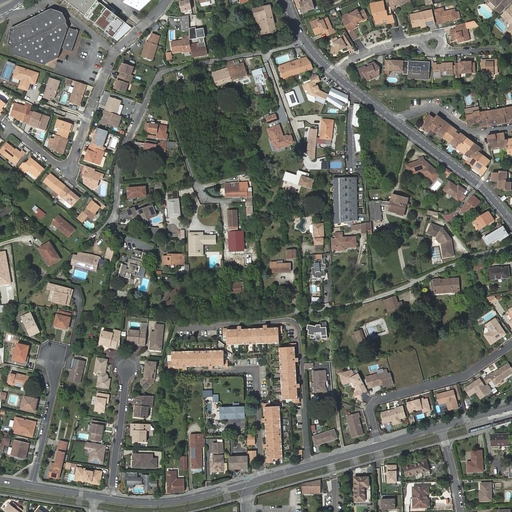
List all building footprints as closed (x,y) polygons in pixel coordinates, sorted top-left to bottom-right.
[(125,24),(96,0),(66,0),(113,39),(125,24)] [(150,0),(124,0),(123,2),(140,10),(150,0)] [(191,10),(189,0),(184,0),(185,1),(179,2),(181,12),(191,10)] [(311,0),(303,0),(304,1),(300,3),(303,13),(314,9),(311,0)] [(485,0),(486,3),(489,2),(496,8),(497,7),(500,10),(499,12),(498,12),(500,15),(510,5),(505,0),(485,0)] [(387,23),(394,21),(392,15),(386,16),(385,12),(384,12),(382,3),(370,5),(372,17),(373,17),(374,21),(375,21),(376,24),(383,22),(382,20),(386,19),(386,21),(387,23)] [(511,5),(501,16),(505,20),(507,18),(510,20),(507,22),(510,25),(511,27),(507,30),(511,34),(511,5)] [(262,24),(265,34),(276,31),(270,6),(253,9),(256,21),(257,21),(258,25),(259,25),(262,24)] [(443,8),(434,10),(437,24),(441,24),(440,22),(453,19),(452,12),(452,9),(444,11),(443,8)] [(349,15),(341,19),(347,30),(355,26),(354,24),(353,23),(356,21),(362,18),(357,9),(348,13),(349,15)] [(57,58),(60,48),(70,52),(77,31),(67,28),(60,14),(50,10),(46,21),(36,17),(33,27),(23,24),(19,34),(9,31),(5,41),(13,55),(43,65),(46,55),(57,58)] [(50,10),(36,17),(46,21),(50,10)] [(426,24),(433,23),(431,11),(410,15),(412,25),(420,23),(420,25),(421,27),(426,26),(426,24)] [(189,16),(180,17),(182,31),(189,30),(189,29),(189,16)] [(326,31),(327,34),(334,31),(333,28),(331,28),(327,16),(319,19),(318,18),(310,21),(315,33),(322,30),(325,29),(326,31)] [(36,17),(23,24),(33,27),(36,17)] [(449,31),(451,40),(456,39),(458,39),(469,38),(466,23),(454,26),(455,29),(449,31)] [(23,24),(9,31),(19,34),(23,24)] [(195,28),(189,29),(189,40),(190,45),(205,42),(203,29),(196,30),(195,28)] [(149,39),(148,43),(145,50),(144,49),(141,57),(152,61),(157,46),(155,45),(156,41),(155,41),(158,33),(153,32),(151,39),(149,39)] [(344,33),(340,36),(341,37),(338,38),(337,36),(331,39),(333,42),(331,51),(332,52),(336,53),(337,52),(338,49),(342,47),(343,48),(347,45),(348,48),(352,45),(344,33)] [(183,52),(191,51),(190,45),(189,40),(171,42),(173,52),(183,51),(183,52)] [(191,51),(192,58),(207,55),(205,42),(190,45),(191,51)] [(46,55),(43,65),(57,58),(46,55)] [(291,63),(295,75),(312,69),(309,62),(305,58),(291,63)] [(385,60),(384,69),(389,70),(389,71),(402,71),(403,61),(389,60),(389,61),(385,60)] [(482,61),(482,71),(486,70),(486,74),(487,76),(494,75),(494,73),(498,73),(497,60),(491,60),(492,62),(487,63),(486,60),(482,61)] [(13,69),(14,67),(15,64),(6,61),(0,74),(0,77),(8,80),(13,69)] [(228,69),(232,81),(248,76),(244,63),(237,65),(232,67),(231,65),(233,64),(232,61),(226,63),(228,69)] [(366,69),(366,67),(365,65),(358,68),(362,77),(365,76),(367,80),(378,75),(379,66),(378,66),(376,67),(375,63),(374,61),(368,64),(368,66),(369,67),(366,69)] [(407,74),(428,75),(429,62),(418,61),(418,63),(415,63),(415,61),(408,61),(407,74)] [(455,74),(460,74),(476,73),(475,63),(472,63),(472,62),(467,62),(467,63),(464,63),(464,62),(459,62),(460,64),(455,64),(455,74)] [(288,77),(295,75),(291,63),(280,67),(282,74),(287,73),(288,77)] [(432,63),(433,77),(437,77),(437,75),(441,75),(453,75),(453,63),(444,63),(444,65),(442,65),(437,65),(437,63),(432,63)] [(116,80),(114,89),(124,93),(127,84),(129,85),(132,77),(130,76),(133,67),(122,64),(119,73),(120,73),(117,81),(116,80)] [(16,66),(15,68),(14,70),(12,77),(21,80),(18,88),(27,91),(29,83),(27,82),(28,80),(34,82),(37,74),(16,66)] [(217,86),(232,81),(228,69),(213,74),(217,86)] [(265,81),(261,69),(252,72),(256,86),(255,87),(256,92),(262,91),(261,86),(264,86),(263,84),(261,85),(261,82),(262,82),(265,81)] [(316,100),(324,104),(326,99),(329,94),(320,89),(321,90),(319,91),(317,86),(316,82),(320,81),(318,75),(311,78),(312,81),(303,85),(306,91),(308,90),(310,94),(311,94),(317,98),(316,100)] [(60,82),(50,78),(43,97),(50,99),(51,97),(55,98),(60,82)] [(73,93),(70,103),(80,107),(87,87),(78,84),(76,89),(71,88),(69,92),(73,93)] [(348,95),(332,87),(329,94),(326,99),(340,109),(343,104),(335,98),(336,97),(348,103),(348,99),(348,95)] [(294,90),(286,94),(291,107),(299,104),(294,90)] [(117,115),(122,101),(110,98),(105,111),(117,115)] [(27,102),(25,107),(28,109),(24,121),(26,122),(30,111),(32,105),(27,102)] [(13,118),(24,121),(28,109),(14,104),(10,115),(14,116),(13,118)] [(496,118),(497,124),(506,123),(505,116),(507,116),(506,109),(497,110),(498,117),(496,118)] [(488,119),(489,126),(497,124),(496,118),(498,117),(497,110),(488,112),(490,119),(488,119)] [(119,129),(123,116),(117,115),(105,111),(104,111),(103,115),(104,115),(102,123),(107,124),(108,121),(113,122),(111,126),(119,129)] [(39,124),(47,127),(50,118),(34,112),(30,123),(38,126),(39,124)] [(466,116),(467,121),(468,124),(468,125),(480,123),(480,121),(481,121),(480,113),(480,112),(473,113),(473,115),(466,116)] [(480,123),(481,127),(489,126),(488,119),(490,119),(488,112),(480,113),(481,121),(480,121),(480,123)] [(275,115),(266,118),(268,124),(277,121),(275,115)] [(433,120),(434,119),(432,117),(429,115),(425,120),(426,121),(422,127),(429,132),(431,129),(430,128),(434,121),(433,120)] [(439,126),(443,121),(437,116),(434,119),(433,120),(434,121),(430,128),(431,129),(436,133),(441,127),(439,126)] [(328,120),(322,119),(320,138),(317,138),(317,143),(331,145),(333,123),(327,123),(328,120)] [(57,135),(67,139),(70,131),(71,129),(73,125),(58,120),(56,126),(59,128),(57,135)] [(446,131),(450,126),(443,121),(439,126),(441,127),(436,133),(443,138),(448,132),(446,131)] [(167,126),(149,123),(147,133),(157,134),(156,139),(167,141),(168,134),(166,134),(167,126)] [(279,126),(269,129),(272,139),(270,139),(271,144),(274,143),(277,150),(290,145),(290,144),(293,143),(291,136),(288,137),(287,136),(283,138),(279,126)] [(453,136),(456,132),(457,131),(450,126),(446,131),(448,132),(443,138),(450,144),(455,137),(453,136)] [(315,159),(317,143),(317,138),(318,130),(309,129),(307,151),(310,161),(315,159)] [(104,152),(105,148),(103,147),(104,142),(104,141),(105,136),(97,133),(94,132),(93,137),(94,137),(94,139),(93,138),(91,143),(94,144),(96,145),(95,148),(104,152)] [(467,139),(466,137),(461,134),(459,135),(456,132),(453,136),(455,137),(450,144),(457,149),(461,143),(463,144),(467,139)] [(506,140),(505,133),(496,135),(497,142),(499,141),(500,148),(507,147),(509,147),(508,139),(506,140)] [(68,139),(67,139),(57,135),(56,135),(55,139),(51,138),(49,144),(50,146),(56,148),(55,151),(63,154),(64,151),(63,150),(64,148),(65,149),(68,139)] [(497,142),(496,135),(488,136),(489,144),(489,145),(491,145),(491,150),(500,148),(499,141),(497,142)] [(103,147),(105,148),(107,148),(111,138),(105,136),(104,141),(104,142),(103,147)] [(474,144),(471,141),(467,139),(463,144),(461,143),(457,149),(464,154),(468,148),(470,149),(474,144)] [(145,143),(144,153),(155,155),(156,151),(165,152),(166,149),(174,150),(175,148),(176,148),(176,146),(175,146),(176,144),(167,142),(167,144),(166,146),(159,145),(145,143)] [(421,149),(412,142),(408,148),(415,152),(418,153),(421,149)] [(0,152),(3,154),(10,146),(7,144),(0,151),(0,152)] [(477,146),(475,144),(474,144),(470,149),(468,148),(464,154),(469,158),(470,159),(475,152),(477,154),(478,152),(481,149),(477,146)] [(19,154),(15,150),(10,146),(3,154),(15,165),(25,153),(22,151),(20,153),(19,154)] [(92,148),(89,146),(87,150),(89,151),(88,155),(86,154),(84,160),(99,165),(104,152),(95,148),(92,148)] [(480,162),(484,156),(481,154),(478,152),(477,154),(475,152),(470,159),(469,158),(466,161),(474,166),(478,161),(480,162)] [(484,166),(486,167),(490,162),(486,158),(484,156),(480,162),(478,161),(474,166),(480,171),(482,169),(484,166)] [(423,157),(418,158),(419,161),(406,165),(408,171),(404,172),(405,177),(420,172),(432,182),(440,174),(423,160),(423,157)] [(34,162),(34,161),(30,158),(26,163),(23,163),(19,168),(25,173),(27,170),(37,178),(44,169),(37,163),(36,164),(34,162)] [(93,173),(94,169),(86,166),(83,173),(84,174),(83,178),(85,179),(84,183),(92,190),(96,187),(99,179),(101,180),(103,175),(95,172),(95,173),(93,173)] [(492,181),(499,181),(499,180),(506,180),(507,172),(498,171),(497,173),(492,173),(492,181)] [(300,180),(299,186),(311,190),(314,181),(306,178),(307,175),(299,172),(297,179),(300,180)] [(43,181),(59,194),(66,186),(59,181),(58,181),(56,179),(56,178),(50,173),(43,181)] [(334,178),(335,224),(358,220),(357,178),(334,178)] [(434,191),(441,183),(437,180),(431,188),(434,191)] [(503,188),(503,190),(511,190),(511,182),(506,182),(506,180),(499,180),(499,181),(499,188),(503,188)] [(240,189),(240,197),(247,196),(247,188),(248,188),(247,182),(239,183),(240,189)] [(450,182),(444,190),(459,201),(466,191),(459,186),(458,187),(450,182)] [(225,189),(225,198),(240,197),(240,189),(239,183),(225,184),(225,189)] [(62,197),(69,189),(66,186),(59,194),(62,197)] [(127,189),(128,198),(146,196),(146,187),(127,189)] [(80,198),(69,189),(62,197),(73,206),(80,198)] [(177,190),(167,193),(168,200),(167,200),(168,218),(181,216),(179,199),(178,199),(177,190)] [(406,206),(409,207),(409,205),(406,204),(407,200),(393,196),(391,202),(399,205),(406,206)] [(469,204),(468,202),(461,209),(466,214),(468,212),(470,213),(480,202),(474,196),(469,201),(470,203),(469,204)] [(104,206),(95,198),(93,201),(100,207),(102,209),(104,206)] [(88,208),(84,212),(88,216),(92,219),(96,214),(95,213),(100,207),(93,201),(90,204),(91,205),(88,208)] [(379,201),(369,202),(371,220),(381,219),(379,201)] [(397,213),(399,205),(391,202),(389,211),(397,213)] [(403,216),(406,206),(399,205),(397,213),(397,214),(403,216)] [(138,215),(140,221),(148,218),(149,219),(156,217),(153,206),(136,212),(138,215)] [(138,215),(134,207),(128,210),(130,216),(134,217),(138,215)] [(47,214),(40,209),(36,215),(42,220),(47,214)] [(228,211),(228,223),(230,223),(230,227),(230,230),(237,230),(236,211),(228,211)] [(445,214),(443,216),(449,223),(457,215),(453,211),(449,215),(445,214)] [(478,220),(476,221),(475,222),(480,229),(494,220),(489,211),(477,218),(478,220)] [(83,222),(88,216),(84,212),(83,212),(78,218),(83,222)] [(52,223),(69,237),(76,230),(59,215),(52,223)] [(355,225),(356,228),(360,228),(361,232),(366,231),(365,224),(355,225)] [(443,229),(431,224),(427,234),(436,238),(441,244),(443,258),(454,257),(451,240),(443,229)] [(315,245),(323,245),(323,240),(324,240),(324,225),(314,225),(314,240),(315,241),(315,245)] [(498,235),(500,238),(501,239),(508,235),(502,226),(483,239),(486,243),(489,242),(489,241),(498,235)] [(165,229),(153,227),(153,237),(166,238),(165,229)] [(336,233),(337,251),(345,250),(345,247),(356,247),(356,237),(343,237),(343,232),(336,233)] [(491,244),(500,238),(498,235),(489,241),(489,242),(486,243),(487,245),(490,243),(491,244)] [(193,244),(193,252),(203,252),(203,243),(203,236),(193,236),(193,244)] [(243,237),(229,238),(230,248),(243,247),(243,237)] [(40,249),(46,257),(47,256),(52,265),(61,259),(50,242),(40,249)] [(114,249),(107,247),(104,258),(111,260),(114,249)] [(0,251),(0,285),(12,284),(6,250),(0,251)] [(142,252),(135,250),(133,257),(140,259),(142,252)] [(287,251),(288,259),(296,259),(296,250),(287,251)] [(121,264),(116,279),(122,281),(123,277),(129,279),(130,274),(134,275),(135,271),(137,272),(139,266),(143,267),(145,261),(144,260),(144,258),(144,257),(145,253),(142,252),(140,259),(133,257),(131,256),(130,259),(128,258),(127,262),(124,262),(123,264),(121,264)] [(75,255),(74,256),(73,257),(71,265),(96,272),(100,258),(89,255),(78,253),(77,256),(75,255)] [(178,264),(178,255),(170,255),(170,258),(167,258),(161,258),(162,265),(178,264)] [(317,263),(317,259),(315,259),(314,260),(313,260),(314,267),(312,267),(312,274),(316,277),(321,277),(321,276),(325,275),(324,269),(321,269),(321,267),(326,267),(326,264),(325,264),(324,263),(323,262),(317,263)] [(285,270),(285,272),(291,272),(290,264),(277,265),(277,262),(271,263),(271,273),(282,272),(282,270),(285,270)] [(189,265),(180,264),(180,273),(189,273),(189,265)] [(488,271),(490,280),(509,278),(508,268),(488,271)] [(458,280),(431,281),(432,290),(433,290),(434,292),(435,292),(435,293),(459,291),(458,280)] [(71,289),(55,285),(53,291),(55,291),(52,302),(65,305),(68,295),(69,295),(71,289)] [(395,304),(398,303),(396,296),(388,299),(394,313),(397,311),(395,304)] [(402,302),(398,303),(395,304),(397,311),(404,309),(402,302)] [(22,318),(26,326),(28,325),(29,328),(27,329),(30,337),(41,332),(33,313),(22,318)] [(57,316),(55,325),(59,326),(59,328),(68,329),(70,318),(69,318),(57,316)] [(495,319),(485,325),(488,330),(488,333),(484,335),(491,345),(506,335),(495,319)] [(151,349),(162,349),(162,325),(154,325),(154,332),(151,332),(151,340),(151,349)] [(326,336),(326,327),(320,328),(320,325),(315,325),(315,327),(307,325),(306,330),(308,330),(307,334),(310,335),(310,338),(314,339),(314,336),(314,333),(321,333),(321,336),(321,339),(327,338),(326,336)] [(264,329),(257,329),(257,344),(280,343),(280,334),(283,333),(283,327),(279,327),(278,327),(279,328),(278,329),(268,329),(268,326),(264,326),(264,329)] [(250,345),(249,330),(242,330),(242,327),(238,327),(238,330),(228,331),(228,329),(224,329),(224,336),(227,336),(228,346),(250,345)] [(257,329),(249,330),(250,345),(257,344),(257,329)] [(358,343),(366,340),(362,329),(353,332),(358,343)] [(110,346),(117,348),(120,335),(103,330),(100,343),(111,345),(110,346)] [(139,345),(146,346),(147,332),(140,331),(130,330),(128,343),(139,344),(139,345)] [(281,370),(296,369),(295,362),(298,362),(298,358),(295,358),(295,348),(296,348),(296,343),(289,344),(289,347),(280,348),(281,370)] [(18,344),(14,360),(25,363),(29,347),(18,344)] [(195,367),(194,352),(172,352),(172,361),(172,362),(169,362),(169,369),(173,369),(173,367),(184,367),(184,369),(184,370),(188,370),(188,367),(195,367)] [(202,367),(202,352),(194,352),(195,367),(202,367)] [(225,352),(202,352),(202,367),(209,367),(209,370),(213,370),(213,367),(224,367),(224,368),(228,368),(228,361),(225,361),(225,352)] [(109,359),(100,357),(99,362),(97,362),(96,370),(98,373),(100,374),(98,385),(109,387),(111,379),(109,378),(109,375),(108,375),(107,374),(108,373),(107,373),(109,359)] [(80,384),(85,362),(73,359),(68,381),(80,384)] [(149,386),(155,380),(155,379),(156,379),(154,377),(154,371),(155,370),(156,367),(157,367),(157,363),(148,363),(148,366),(146,366),(146,372),(147,373),(147,377),(146,377),(143,379),(143,383),(144,385),(148,385),(149,386)] [(488,375),(491,380),(495,385),(511,374),(505,365),(493,373),(492,373),(488,375)] [(296,377),(296,369),(281,370),(281,377),(296,377)] [(387,370),(382,371),(383,373),(384,372),(386,379),(389,378),(391,385),(394,384),(391,373),(388,374),(387,370)] [(326,371),(313,372),(314,383),(310,383),(311,387),(314,387),(314,392),(327,391),(326,371)] [(362,401),(367,391),(359,374),(354,376),(352,371),(341,374),(342,378),(341,379),(343,384),(344,384),(348,383),(349,381),(352,381),(357,391),(354,396),(362,401)] [(386,379),(384,372),(379,374),(378,374),(366,377),(369,388),(382,384),(383,387),(391,385),(389,378),(386,379)] [(12,384),(27,388),(30,377),(15,373),(14,375),(10,374),(9,382),(8,383),(12,385),(12,384)] [(297,384),(296,377),(281,377),(282,401),(291,400),(291,404),(299,403),(299,399),(297,399),(297,388),(298,388),(300,388),(299,384),(297,384)] [(479,379),(464,389),(469,396),(475,392),(480,399),(489,393),(484,387),(479,379)] [(444,393),(437,395),(439,403),(444,401),(447,403),(449,410),(458,408),(453,390),(449,392),(448,393),(446,394),(444,393)] [(109,403),(110,394),(97,392),(95,410),(106,412),(107,403),(109,403)] [(155,407),(155,395),(135,395),(135,399),(136,399),(150,400),(150,407),(155,407)] [(23,397),(21,410),(36,413),(38,400),(23,397)] [(150,400),(136,399),(136,406),(137,406),(137,410),(137,417),(146,417),(146,418),(148,418),(148,417),(150,417),(150,407),(150,400)] [(422,408),(429,406),(427,399),(423,400),(423,399),(414,401),(414,402),(412,403),(412,402),(407,403),(410,411),(422,408)] [(265,429),(281,428),(279,406),(270,406),(270,403),(263,403),(263,407),(264,407),(265,418),(263,418),(262,418),(263,422),(265,422),(265,429)] [(390,410),(381,413),(383,423),(402,418),(399,407),(390,409),(390,410)] [(228,408),(228,419),(245,418),(245,408),(228,408)] [(353,438),(363,435),(359,419),(360,419),(359,413),(347,416),(353,438)] [(16,419),(12,432),(33,437),(36,423),(16,419)] [(92,419),(90,431),(91,431),(91,432),(90,439),(101,441),(103,426),(105,426),(105,421),(92,419)] [(148,429),(148,423),(133,423),(133,429),(134,429),(134,434),(134,440),(147,440),(147,430),(148,429)] [(266,436),(281,436),(281,428),(265,429),(266,436)] [(337,439),(334,430),(313,436),(315,445),(337,439)] [(255,434),(247,434),(248,444),(252,444),(252,442),(255,442),(255,434)] [(492,445),(508,445),(508,434),(491,435),(492,445)] [(198,442),(198,435),(190,436),(192,469),(193,469),(202,468),(201,447),(200,442),(198,442)] [(283,458),(281,436),(266,436),(267,443),(264,444),(264,448),(267,448),(268,457),(266,458),(266,462),(274,462),(273,458),(283,458)] [(15,441),(11,455),(25,459),(29,445),(15,441)] [(59,452),(56,464),(52,463),(49,477),(59,479),(67,443),(60,441),(60,442),(57,452),(59,452)] [(105,445),(87,443),(86,449),(89,449),(92,453),(90,462),(104,464),(106,452),(104,452),(105,445)] [(222,443),(213,444),(214,456),(211,456),(212,472),(224,472),(222,443)] [(248,456),(248,463),(257,463),(257,450),(248,451),(248,456)] [(466,462),(467,472),(481,472),(480,452),(472,452),(472,462),(466,462)] [(143,465),(143,467),(158,468),(158,458),(153,458),(153,455),(134,454),(134,462),(137,465),(143,465)] [(230,456),(230,469),(249,469),(248,463),(248,456),(230,456)] [(403,467),(406,477),(428,470),(425,459),(419,461),(420,462),(403,467)] [(397,465),(388,465),(388,482),(397,482),(397,465)] [(100,475),(102,475),(103,470),(94,469),(94,470),(86,469),(87,468),(78,466),(77,475),(76,478),(85,480),(86,480),(86,478),(90,479),(90,480),(92,481),(99,482),(100,475)] [(137,472),(128,472),(128,476),(129,476),(129,486),(134,486),(134,483),(146,484),(146,489),(151,489),(151,475),(142,475),(142,478),(137,477),(137,472)] [(176,472),(167,472),(168,493),(184,492),(184,480),(176,480),(176,472)] [(101,485),(102,475),(100,475),(99,482),(92,481),(92,483),(101,485)] [(365,486),(368,486),(368,477),(354,478),(355,501),(366,501),(365,486)] [(320,493),(320,478),(302,484),(302,494),(320,493)] [(479,492),(479,501),(490,501),(490,484),(480,484),(480,491),(479,492)] [(413,487),(413,499),(413,507),(429,506),(428,499),(427,499),(427,493),(428,493),(428,487),(413,487)] [(395,499),(381,499),(382,509),(395,509),(395,499)]
